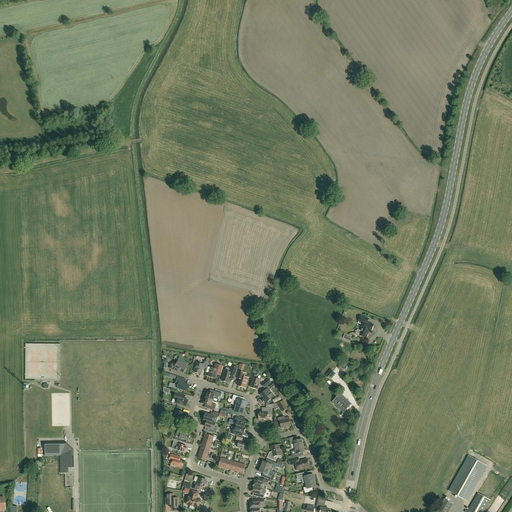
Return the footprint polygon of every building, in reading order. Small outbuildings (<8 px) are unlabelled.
[(362,328),(371,331),(373,325),(367,323),(369,319),(361,316),(358,323),(363,325),(362,328)] [(359,335),(366,338),(368,332),(370,332),(371,331),(362,328),(361,331),(358,330),(356,333),(359,335)] [(187,367),(186,366),(188,363),(179,358),(177,361),(178,362),(176,365),(173,363),(170,368),(175,372),(177,369),(183,373),(186,367),(187,368),(187,367)] [(206,362),(205,365),(197,363),(194,372),(201,374),(203,368),(207,369),(209,363),(206,362)] [(220,376),(223,366),(216,364),(214,369),(212,368),(209,377),(216,379),(217,375),(220,376)] [(230,379),(234,380),(237,368),(232,366),(230,372),(229,372),(229,370),(229,368),(227,368),(226,368),(225,371),(222,380),(229,383),(230,379)] [(325,376),(330,379),(335,373),(331,369),(325,376)] [(238,371),(236,378),(240,379),(238,385),(245,388),(248,378),(244,377),(245,374),(238,371)] [(256,379),(257,375),(253,374),(251,381),(253,381),(251,387),(257,389),(260,380),(256,379)] [(179,391),(179,389),(187,391),(189,385),(182,383),(183,379),(177,377),(175,383),(174,384),(173,388),(174,389),(179,391)] [(268,379),(261,385),(264,388),(271,383),(268,379)] [(270,390),(271,389),(275,385),(273,382),(267,387),(268,388),(260,395),(263,399),(262,400),(265,404),(274,396),(270,390)] [(219,400),(218,399),(219,396),(221,397),(222,393),(214,391),(213,394),(207,393),(206,393),(205,397),(206,397),(205,398),(213,401),(218,402),(219,400)] [(174,403),(177,404),(186,407),(188,400),(181,398),(183,394),(176,392),(174,399),(175,399),(174,403)] [(343,412),(343,413),(351,404),(348,401),(347,401),(346,400),(346,399),(341,393),(332,402),(340,409),(341,408),(344,411),(343,412)] [(233,405),(236,406),(245,408),(247,402),(240,400),(241,397),(234,395),(232,400),(235,401),(235,402),(234,402),(233,405)] [(213,401),(205,398),(204,404),(210,406),(209,409),(214,411),(216,405),(212,403),(213,401)] [(278,404),(282,412),(288,409),(283,401),(278,404)] [(243,415),(245,408),(236,406),(235,409),(233,408),(232,409),(230,408),(228,413),(233,415),(235,415),(236,412),(243,415)] [(259,419),(268,419),(268,415),(272,415),(272,407),(268,407),(268,408),(266,408),(266,412),(259,411),(259,419)] [(176,410),(175,416),(172,415),(170,421),(177,424),(177,422),(181,423),(183,417),(185,413),(176,410)] [(204,420),(207,421),(215,423),(217,418),(218,415),(212,413),(212,416),(205,414),(204,420)] [(236,425),(237,426),(244,428),(246,422),(245,422),(246,418),(235,415),(233,415),(232,418),(233,418),(233,421),(237,422),(236,425)] [(289,417),(285,418),(284,417),(278,418),(278,421),(280,421),(281,428),(291,426),(289,417)] [(216,423),(215,423),(207,421),(205,427),(211,429),(210,432),(216,434),(218,428),(214,427),(216,423)] [(245,428),(244,428),(237,426),(236,429),(232,427),(231,430),(230,430),(229,433),(241,437),(242,434),(244,434),(245,428)] [(188,430),(183,429),(179,427),(177,434),(180,435),(179,438),(189,441),(191,434),(187,433),(188,430)] [(205,434),(203,440),(212,443),(214,436),(205,434)] [(242,441),(243,438),(237,437),(235,443),(238,444),(237,447),(246,450),(248,443),(242,441)] [(295,448),(295,447),(303,445),(301,439),(296,440),(295,437),(289,438),(291,445),(291,446),(291,448),(292,448),(295,448)] [(173,445),(172,449),(175,450),(176,449),(185,452),(187,447),(180,444),(181,441),(175,439),(172,438),(172,440),(174,441),(173,445)] [(210,449),(212,443),(203,440),(201,446),(210,449)] [(44,443),(44,456),(60,456),(60,473),(68,473),(68,468),(74,468),(73,449),(66,442),(44,443)] [(271,447),(272,451),(270,452),(267,458),(276,461),(278,457),(277,456),(281,455),(279,445),(271,447)] [(295,447),(295,448),(296,451),(291,452),(293,458),(298,457),(300,456),(299,453),(304,452),(303,445),(295,447)] [(201,446),(200,452),(208,455),(210,449),(201,446)] [(206,461),(208,455),(200,452),(198,458),(206,461)] [(182,461),(180,460),(181,457),(171,454),(169,460),(170,460),(169,464),(171,464),(171,465),(180,468),(181,465),(182,464),(183,463),(182,462),(182,461)] [(448,491),(467,501),(487,466),(468,455),(448,491)] [(299,461),(298,457),(293,458),(288,459),(290,465),(296,464),(297,470),(309,468),(307,459),(299,461)] [(218,466),(225,468),(227,460),(221,458),(218,466)] [(233,461),(227,460),(225,468),(231,470),(233,461)] [(231,470),(237,472),(239,463),(233,461),(231,470)] [(278,462),(277,463),(271,461),(269,464),(263,461),(261,467),(272,471),(273,468),(275,469),(276,467),(284,469),(285,465),(278,462)] [(246,465),(239,463),(237,472),(243,474),(246,465)] [(271,474),(272,471),(261,467),(259,472),(269,476),(267,479),(273,481),(274,478),(272,477),(273,475),(271,474)] [(306,483),(315,481),(313,474),(307,476),(307,472),(297,475),(298,480),(302,479),(303,483),(306,483)] [(195,482),(197,482),(197,483),(195,483),(193,489),(200,491),(201,487),(204,488),(205,484),(206,485),(207,481),(206,481),(207,480),(195,476),(194,480),(195,481),(195,482)] [(255,480),(253,486),(262,489),(262,488),(266,489),(268,481),(258,478),(258,481),(255,480)] [(315,481),(306,483),(306,487),(303,488),(305,493),(311,492),(310,488),(316,487),(315,481)] [(266,489),(262,488),(262,489),(253,486),(252,492),(257,494),(257,496),(264,498),(265,493),(266,493),(267,491),(266,489)] [(200,503),(200,502),(200,500),(197,499),(199,493),(192,491),(190,497),(189,497),(187,504),(198,508),(199,506),(200,505),(200,503)] [(483,511),(490,500),(478,493),(467,511),(483,511)] [(167,494),(167,505),(171,505),(171,508),(178,508),(178,498),(173,498),(173,494),(167,494)] [(251,508),(251,509),(260,509),(260,505),(264,505),(264,500),(252,500),(252,503),(251,503),(251,505),(250,505),(250,508),(251,508)] [(329,511),(330,510),(324,509),(325,503),(318,502),(317,506),(316,510),(320,510),(319,511),(329,511)]
